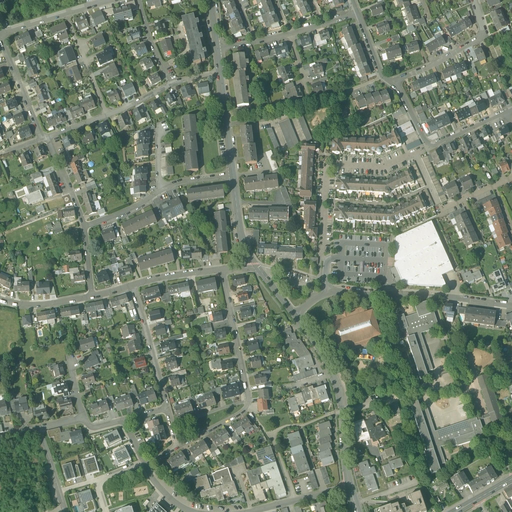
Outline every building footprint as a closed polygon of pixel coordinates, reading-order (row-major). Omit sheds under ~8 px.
[(271,6),(269,0),(261,3),(264,9),(271,6)] [(487,0),(486,1),(490,8),(499,5),(496,0),(487,0)] [(227,10),(228,10),(235,7),(233,1),(225,4),(227,10)] [(132,9),(133,11),(136,10),(134,2),(125,4),(126,8),(130,7),(130,10),(132,9)] [(298,5),(301,11),(309,8),(307,2),(298,5)] [(370,9),(373,17),(384,13),(381,5),(380,5),(377,6),(370,9)] [(274,12),(271,6),(264,9),(259,11),(261,17),(274,12)] [(114,14),(116,23),(116,22),(116,21),(124,19),(124,20),(129,19),(128,18),(132,17),(132,18),(133,18),(130,10),(130,7),(126,8),(113,12),(114,14)] [(229,13),(230,16),(237,13),(235,7),(228,10),(229,13)] [(405,10),(407,17),(417,13),(414,7),(411,8),(405,10)] [(311,13),(309,8),(301,11),(303,17),(304,16),(309,14),(311,13)] [(106,10),(104,11),(101,12),(104,19),(107,18),(106,16),(108,16),(114,14),(113,12),(112,9),(106,10)] [(91,16),(96,26),(105,22),(104,19),(101,12),(91,16)] [(276,17),(274,12),(261,17),(258,18),(260,23),(264,22),(276,17)] [(490,16),(497,31),(499,30),(506,28),(506,27),(499,12),(490,16)] [(230,16),(232,22),(240,19),(237,13),(230,16)] [(419,20),(417,13),(407,17),(410,23),(412,23),(418,21),(419,20)] [(91,16),(89,17),(85,18),(88,25),(88,26),(89,27),(92,26),(93,27),(96,26),(91,16)] [(182,19),(186,32),(197,29),(195,23),(198,22),(198,19),(195,20),(193,16),(182,19)] [(75,21),(79,29),(88,26),(88,25),(85,18),(84,17),(75,21)] [(278,23),(276,17),(264,22),(266,28),(271,26),(278,23)] [(232,22),(235,28),(242,25),(240,19),(232,22)] [(468,19),(462,22),(467,29),(472,26),(468,19)] [(462,22),(457,25),(461,32),(467,29),(462,22)] [(59,34),(62,41),(69,38),(66,31),(67,31),(65,23),(51,29),(53,34),(58,32),(59,34)] [(155,32),(156,36),(166,33),(165,30),(164,23),(155,25),(157,31),(155,32)] [(376,27),(379,35),(390,31),(389,27),(387,23),(386,23),(376,27)] [(245,30),(242,25),(235,28),(231,29),(234,35),(237,34),(237,33),(240,32),(245,30)] [(457,25),(452,28),(456,35),(461,32),(457,25)] [(499,30),(501,35),(506,33),(510,31),(508,26),(506,27),(506,28),(499,30)] [(342,32),(345,37),(353,34),(351,28),(350,29),(343,31),(342,32)] [(451,39),(456,35),(452,28),(447,31),(451,39)] [(131,36),(132,40),(141,37),(138,29),(133,31),(130,32),(130,33),(131,36)] [(186,32),(190,48),(201,45),(200,39),(203,38),(201,34),(199,35),(197,29),(186,32)] [(35,33),(36,37),(33,38),(34,41),(36,44),(39,43),(37,38),(43,35),(41,30),(35,33)] [(319,34),(321,41),(326,39),(330,38),(327,30),(319,33),(319,34)] [(28,34),(20,37),(24,45),(32,42),(34,41),(33,38),(31,39),(28,34)] [(345,37),(347,43),(355,40),(353,34),(345,37)] [(91,40),(95,48),(106,44),(102,36),(102,35),(98,37),(91,40)] [(299,40),(302,47),(306,46),(311,44),(312,44),(309,37),(309,36),(299,39),(299,40)] [(18,48),(24,45),(20,37),(15,39),(18,48)] [(436,40),(436,41),(440,48),(445,45),(443,41),(441,38),(436,40)] [(161,42),(164,54),(173,52),(170,40),(165,41),(161,42)] [(349,49),(351,48),(357,46),(355,40),(347,43),(349,49)] [(436,41),(431,44),(435,51),(440,48),(436,41)] [(407,46),(409,54),(419,51),(417,43),(407,46)] [(286,44),(277,46),(280,55),(288,52),(286,44)] [(429,54),(435,51),(431,44),(425,47),(427,51),(429,54)] [(134,49),(137,56),(147,53),(144,45),(137,47),(134,49)] [(203,51),(201,45),(190,48),(194,64),(206,60),(204,55),(207,54),(206,51),(203,51)] [(351,48),(353,54),(362,51),(359,45),(357,46),(351,48)] [(392,49),(392,50),(395,59),(402,57),(400,51),(399,47),(392,49)] [(60,57),(63,66),(63,65),(75,61),(76,61),(71,48),(58,53),(60,57)] [(258,51),(260,58),(261,58),(264,57),(269,56),(268,52),(266,48),(258,51)] [(388,61),(395,59),(392,50),(385,52),(386,54),(388,61)] [(475,52),(479,63),(485,60),(484,56),(483,53),(482,53),(481,50),(475,52)] [(100,62),(102,65),(113,61),(111,56),(109,51),(105,53),(96,56),(99,62),(100,62)] [(353,54),(355,60),(364,57),(362,51),(353,54)] [(233,56),(235,73),(246,72),(247,72),(246,65),(249,64),(248,61),(245,61),(244,55),(233,56)] [(355,60),(358,66),(366,62),(364,57),(355,60)] [(26,62),(29,70),(34,68),(36,67),(33,59),(26,62)] [(144,66),(147,70),(154,67),(150,60),(148,61),(145,62),(144,62),(146,65),(144,66)] [(78,67),(77,64),(75,61),(63,65),(64,68),(66,71),(67,71),(77,67),(78,67)] [(358,66),(360,72),(368,68),(366,62),(358,66)] [(313,67),(315,74),(319,73),(323,72),(321,65),(321,64),(313,67)] [(464,64),(458,66),(461,74),(467,71),(464,64)] [(460,74),(461,74),(458,66),(453,68),(456,76),(460,74)] [(67,71),(72,83),(81,80),(77,67),(67,71)] [(107,77),(108,80),(119,75),(119,74),(116,69),(115,67),(110,69),(103,72),(106,78),(107,77)] [(36,72),(34,68),(29,70),(27,71),(30,78),(37,75),(36,72)] [(368,68),(360,72),(362,77),(366,76),(370,74),(368,68)] [(451,78),(456,76),(453,68),(447,70),(450,78),(451,78)] [(281,73),(284,83),(293,79),(289,70),(285,72),(283,69),(278,71),(279,74),(281,73)] [(444,80),(450,78),(447,70),(441,73),(444,80)] [(246,72),(235,73),(233,73),(238,107),(249,105),(248,98),(251,98),(251,95),(248,95),(246,82),(249,81),(248,78),(245,78),(245,73),(246,72)] [(148,84),(150,87),(152,86),(161,81),(157,74),(147,79),(149,83),(148,84)] [(434,76),(428,78),(431,86),(436,84),(437,83),(434,76)] [(426,88),(431,86),(428,78),(423,80),(426,88)] [(420,90),(426,88),(423,80),(417,82),(420,90)] [(415,92),(420,90),(417,82),(411,85),(414,92),(415,92)] [(285,86),(287,95),(292,94),(294,100),(302,97),(299,87),(292,89),(291,83),(285,86)] [(312,90),(314,95),(320,93),(323,92),(321,83),(312,86),(313,90),(312,90)] [(0,86),(0,92),(1,94),(6,92),(6,93),(11,91),(8,84),(0,86)] [(122,90),(125,97),(136,93),(132,84),(122,89),(122,90)] [(197,86),(199,94),(205,93),(205,94),(209,93),(209,92),(208,88),(209,87),(208,86),(207,84),(202,85),(201,84),(197,85),(197,86)] [(35,89),(38,96),(45,93),(44,90),(45,90),(43,86),(35,89)] [(181,89),(185,99),(193,96),(191,91),(189,86),(181,89)] [(120,91),(120,92),(117,93),(120,99),(123,98),(125,97),(122,90),(120,91)] [(108,96),(111,104),(120,100),(120,99),(117,93),(116,91),(112,93),(112,94),(108,96)] [(387,92),(379,95),(382,102),(382,103),(390,100),(387,92)] [(48,100),(45,93),(38,96),(41,103),(43,102),(48,100)] [(375,105),(382,102),(379,95),(378,93),(371,96),(374,103),(375,105)] [(166,97),(170,105),(177,102),(176,99),(173,94),(166,97)] [(501,94),(494,97),(498,105),(504,102),(501,94)] [(367,106),(374,103),(371,96),(371,95),(363,98),(366,105),(367,106)] [(359,108),(366,105),(363,98),(363,97),(355,100),(359,108)] [(491,108),(498,105),(494,97),(491,99),(488,100),(491,108)] [(84,105),(86,111),(96,107),(92,98),(87,101),(86,100),(83,101),(84,105)] [(7,106),(9,111),(14,109),(18,107),(15,99),(6,103),(7,106)] [(150,104),(154,110),(160,107),(160,106),(157,100),(150,104)] [(38,104),(40,110),(45,108),(48,107),(47,103),(44,104),(43,102),(41,103),(38,104)] [(481,102),(476,104),(474,105),(478,114),(485,111),(481,102)] [(73,119),(85,114),(84,112),(81,106),(81,105),(69,110),(69,111),(70,113),(73,119)] [(472,117),(478,114),(474,105),(468,108),(472,117)] [(133,111),(137,120),(145,117),(144,113),(141,107),(133,111)] [(465,120),(472,117),(468,108),(461,111),(465,120)] [(53,116),(53,117),(56,124),(56,125),(64,122),(64,123),(67,121),(65,116),(63,113),(62,110),(59,111),(59,112),(60,113),(53,116)] [(307,141),(312,139),(301,111),(295,113),(307,141)] [(459,123),(465,120),(461,111),(455,114),(457,118),(459,123)] [(70,113),(67,114),(66,112),(63,113),(65,116),(67,121),(70,120),(73,119),(70,113)] [(15,123),(16,125),(22,123),(22,122),(25,121),(22,114),(13,117),(14,118),(15,123)] [(117,118),(121,128),(129,124),(128,120),(125,115),(117,118)] [(446,116),(440,118),(444,128),(451,125),(449,121),(446,115),(446,116)] [(184,154),(187,172),(198,171),(196,153),(198,152),(195,135),(197,134),(195,116),(184,118),(186,136),(184,136),(186,154),(184,154)] [(49,127),(56,124),(53,117),(46,120),(49,127)] [(437,131),(444,128),(440,118),(433,121),(437,131)] [(289,149),(300,145),(299,144),(289,119),(278,123),(289,149)] [(437,131),(433,121),(427,124),(431,134),(437,131)] [(98,127),(102,136),(109,133),(109,132),(109,131),(105,123),(98,127)] [(8,133),(5,134),(2,127),(0,127),(0,134),(1,137),(5,135),(7,140),(10,138),(8,133)] [(498,130),(500,134),(501,137),(503,136),(509,134),(506,127),(498,130)] [(19,133),(22,139),(25,137),(26,138),(32,135),(29,128),(19,132),(19,133)] [(243,147),(244,147),(253,146),(251,128),(241,129),(243,147)] [(276,154),(282,152),(272,128),(266,129),(276,154)] [(482,133),(480,134),(482,139),(488,137),(490,136),(487,128),(481,131),(482,133)] [(79,135),(83,145),(87,143),(94,140),(94,139),(92,136),(90,130),(79,135)] [(373,152),(377,152),(377,154),(378,155),(379,155),(381,154),(381,153),(381,152),(385,150),(386,153),(390,151),(389,148),(396,145),(397,148),(401,146),(396,135),(395,133),(394,132),(391,133),(392,135),(391,135),(390,135),(390,134),(387,135),(387,137),(386,137),(386,136),(378,140),(378,141),(377,141),(376,141),(376,140),(349,139),(349,140),(348,140),(343,139),(342,139),(342,143),(340,143),(340,142),(335,141),(334,143),(333,142),(332,153),(334,153),(334,154),(340,154),(340,153),(342,153),(342,151),(351,151),(350,154),(355,154),(355,151),(359,152),(359,155),(364,155),(364,152),(368,152),(368,155),(373,155),(373,152)] [(474,143),(475,143),(482,139),(480,134),(478,135),(477,133),(471,135),(472,137),(471,137),(473,141),(474,143)] [(63,139),(67,148),(75,145),(71,136),(63,139)] [(463,150),(465,154),(468,152),(467,151),(470,150),(471,149),(468,143),(466,138),(464,139),(463,139),(462,140),(459,142),(463,149),(462,149),(463,151),(463,150)] [(484,142),(482,139),(475,143),(477,148),(485,145),(484,142)] [(174,174),(172,167),(173,167),(172,156),(173,156),(172,153),(172,150),(171,148),(171,145),(170,142),(164,143),(165,146),(165,149),(165,151),(166,154),(166,157),(168,167),(167,167),(168,175),(174,174)] [(302,151),(302,157),(316,158),(316,156),(313,155),(314,152),(315,152),(318,152),(318,147),(317,147),(317,146),(318,146),(318,144),(317,144),(317,143),(313,143),(309,143),(309,147),(308,147),(308,146),(307,146),(307,145),(305,145),(305,146),(304,146),(304,147),(301,146),(301,151),(302,151)] [(445,152),(446,156),(449,154),(456,151),(452,144),(446,147),(447,150),(444,152),(445,152)] [(255,146),(253,146),(244,147),(246,165),(257,164),(255,146)] [(34,150),(38,159),(43,157),(45,156),(42,147),(34,150)] [(434,161),(435,165),(436,165),(444,161),(441,154),(439,150),(431,154),(431,155),(434,161)] [(266,153),(273,172),(278,170),(271,151),(266,153)] [(445,164),(446,165),(449,163),(448,161),(446,156),(445,152),(441,154),(444,161),(445,164)] [(20,157),(24,167),(31,165),(27,154),(20,157)] [(69,160),(70,164),(85,159),(83,154),(71,159),(69,160)] [(499,165),(503,174),(509,171),(505,162),(499,165)] [(71,166),(74,175),(82,172),(78,163),(71,166)] [(404,173),(402,174),(407,184),(409,183),(409,185),(416,182),(416,181),(415,178),(413,175),(412,172),(411,170),(410,167),(409,166),(408,167),(410,171),(409,172),(408,171),(404,173)] [(31,175),(34,181),(42,177),(41,174),(38,172),(31,175)] [(85,181),(82,172),(74,175),(78,185),(86,182),(85,181)] [(396,177),(394,178),(399,188),(400,187),(401,188),(406,185),(405,185),(407,184),(402,174),(401,175),(399,172),(398,173),(398,172),(396,173),(396,174),(395,174),(396,177)] [(49,187),(57,184),(53,174),(46,177),(49,187)] [(257,179),(253,180),(244,181),(246,193),(250,192),(250,190),(254,190),(254,192),(258,191),(258,188),(262,188),(265,187),(266,190),(270,190),(270,188),(274,187),(274,189),(279,189),(277,176),(268,177),(263,178),(263,176),(257,177),(257,179)] [(391,176),(389,177),(395,190),(399,188),(394,178),(393,179),(391,176)] [(359,181),(357,180),(357,191),(358,192),(364,192),(365,192),(366,181),(364,181),(364,178),(363,178),(363,177),(361,177),(361,178),(359,178),(359,181)] [(388,181),(386,181),(391,192),(395,190),(389,177),(387,178),(388,181)] [(463,187),(464,190),(469,187),(469,189),(473,187),(468,177),(460,181),(463,187)] [(348,192),(348,191),(348,180),(346,179),(346,178),(340,178),(340,179),(337,179),(337,182),(336,182),(335,187),(337,187),(337,191),(339,191),(339,193),(346,193),(346,191),(348,192)] [(368,181),(366,181),(365,192),(367,192),(367,193),(372,193),(372,192),(374,192),(375,181),(373,181),(373,178),(371,178),(370,178),(368,178),(368,181)] [(454,182),(449,185),(454,196),(459,193),(457,188),(454,182)] [(61,194),(57,184),(49,187),(51,191),(52,196),(53,197),(61,194)] [(26,187),(29,195),(40,191),(43,190),(41,185),(33,188),(31,185),(26,187)] [(449,198),(454,196),(449,185),(444,187),(446,192),(449,198)] [(187,192),(188,202),(224,197),(223,187),(187,192)] [(280,190),(285,204),(291,202),(290,199),(285,188),(280,190)] [(26,196),(29,205),(43,199),(40,191),(29,195),(26,196)] [(416,200),(414,201),(419,211),(420,210),(421,211),(425,209),(428,208),(421,192),(419,193),(421,197),(420,198),(420,197),(416,199),(416,200)] [(86,205),(94,203),(97,202),(95,195),(92,196),(93,198),(92,199),(90,193),(83,195),(86,205)] [(417,211),(419,211),(414,201),(413,201),(411,198),(406,200),(408,203),(406,204),(411,214),(412,214),(413,214),(418,212),(417,211)] [(170,203),(176,216),(180,214),(181,215),(185,213),(178,199),(170,203)] [(486,212),(488,211),(498,207),(499,207),(496,200),(493,201),(490,203),(488,204),(485,205),(483,206),(486,212)] [(409,215),(411,214),(406,204),(405,205),(403,202),(399,204),(400,207),(398,208),(403,218),(404,217),(405,218),(410,216),(409,215)] [(96,210),(94,203),(86,205),(89,215),(97,213),(96,210)] [(166,222),(173,219),(172,217),(176,216),(170,203),(160,208),(165,219),(166,222)] [(35,208),(38,214),(45,211),(42,205),(35,208)] [(346,220),(355,220),(356,209),(354,209),(354,206),(349,205),(349,209),(347,209),(346,220)] [(395,221),(403,218),(398,208),(396,209),(395,205),(392,207),(393,210),(390,211),(395,221)] [(362,221),(364,221),(364,210),(362,210),(363,206),(358,206),(357,210),(356,209),(355,220),(357,221),(362,222),(362,221)] [(371,221),(373,221),(373,210),(371,210),(371,207),(366,206),(366,210),(364,210),(364,221),(365,221),(365,222),(371,222),(371,221)] [(346,220),(347,209),(347,208),(344,208),(344,207),(339,207),(339,208),(336,208),(336,211),(334,211),(334,216),(335,216),(335,220),(337,220),(337,222),(344,222),(344,220),(346,220)] [(380,222),(381,222),(382,211),(380,211),(380,207),(375,207),(375,210),(373,210),(373,221),(374,222),(380,223),(380,222)] [(394,222),(395,221),(390,211),(387,211),(387,207),(384,207),(384,211),(382,211),(381,222),(386,222),(390,222),(390,224),(392,225),(394,225),(395,223),(394,222)] [(488,211),(491,218),(500,214),(499,210),(499,209),(498,207),(488,211)] [(63,210),(65,218),(75,216),(74,209),(63,210)] [(268,209),(268,210),(250,210),(249,221),(268,221),(268,220),(288,220),(288,209),(268,209)] [(121,226),(126,236),(141,230),(157,223),(152,212),(137,219),(121,226)] [(215,234),(218,254),(220,253),(228,252),(225,233),(227,233),(224,213),(219,213),(215,214),(218,234),(215,234)] [(454,219),(457,225),(468,220),(465,214),(463,215),(460,216),(457,218),(454,219)] [(490,218),(493,224),(502,220),(501,217),(501,216),(500,214),(491,218),(490,218)] [(457,225),(460,232),(470,227),(471,227),(468,220),(457,225)] [(492,225),(495,231),(505,227),(503,224),(504,223),(502,220),(493,224),(492,225)] [(157,224),(160,230),(165,227),(165,226),(163,221),(157,224)] [(394,268),(396,272),(399,279),(400,279),(402,284),(402,285),(445,287),(446,286),(442,276),(453,271),(431,222),(395,238),(394,266),(394,268)] [(63,232),(62,228),(60,225),(55,226),(54,227),(56,230),(56,231),(57,234),(63,232)] [(317,228),(317,226),(306,225),(306,226),(305,226),(305,229),(306,229),(305,230),(307,230),(307,233),(308,233),(308,234),(308,235),(309,236),(309,238),(310,238),(310,239),(311,239),(315,239),(315,238),(317,238),(317,229),(314,229),(314,228),(317,228)] [(463,235),(464,237),(474,233),(473,230),(471,231),(470,227),(460,232),(462,235),(463,235)] [(495,231),(498,238),(506,235),(507,234),(505,231),(506,230),(505,227),(495,231)] [(101,233),(104,243),(117,239),(113,229),(101,233)] [(67,232),(68,240),(79,238),(77,231),(67,232)] [(478,242),(474,233),(464,237),(463,238),(467,247),(478,242)] [(506,235),(498,238),(495,239),(500,249),(510,245),(510,243),(510,241),(509,241),(507,237),(506,238),(505,235),(506,235)] [(121,240),(124,246),(129,243),(127,237),(121,240)] [(165,240),(167,246),(173,243),(170,237),(165,240)] [(171,250),(154,255),(152,255),(147,257),(137,260),(140,271),(147,269),(148,269),(150,269),(150,268),(157,266),(164,264),(164,265),(167,264),(167,263),(174,261),(171,250)] [(196,251),(191,251),(191,250),(183,251),(181,251),(182,253),(182,259),(182,260),(189,259),(192,258),(192,260),(202,259),(202,256),(201,250),(196,251)] [(296,250),(295,259),(303,260),(303,259),(303,258),(303,254),(303,251),(302,251),(296,250)] [(70,253),(71,261),(82,259),(81,252),(70,253)] [(131,261),(137,259),(134,253),(128,256),(131,261)] [(110,260),(112,265),(116,264),(117,263),(114,255),(109,257),(110,260)] [(98,280),(99,284),(103,283),(106,283),(106,282),(110,281),(108,275),(114,273),(112,265),(105,267),(106,272),(96,275),(96,276),(94,276),(96,280),(98,280)] [(129,266),(124,268),(120,269),(118,270),(119,272),(121,278),(126,276),(132,274),(130,268),(129,266)] [(394,268),(389,270),(397,286),(402,284),(400,279),(399,279),(396,280),(393,275),(396,273),(396,272),(394,268)] [(460,272),(465,282),(467,281),(467,282),(473,279),(471,275),(470,272),(468,273),(465,274),(463,271),(460,272)] [(474,278),(476,281),(482,278),(479,271),(473,274),(474,278)] [(493,288),(494,293),(504,289),(505,291),(508,290),(506,285),(505,285),(499,271),(493,273),(494,273),(497,279),(496,280),(497,283),(498,282),(499,285),(498,285),(492,287),(493,288)] [(74,279),(75,282),(85,281),(84,273),(80,274),(74,275),(74,279)] [(2,276),(0,275),(0,284),(3,286),(3,287),(9,290),(13,282),(13,279),(9,277),(8,279),(2,276)] [(232,279),(233,287),(240,286),(240,284),(242,283),(240,277),(232,279)] [(196,284),(198,294),(217,290),(215,280),(196,284)] [(18,283),(18,292),(30,292),(30,283),(25,283),(25,282),(21,282),(18,282),(18,283)] [(37,288),(37,295),(42,294),(42,295),(46,295),(46,294),(49,294),(50,294),(49,287),(49,285),(42,285),(42,283),(37,284),(37,288)] [(188,284),(178,286),(180,294),(190,292),(189,289),(188,284)] [(171,296),(180,294),(178,286),(169,288),(170,294),(170,296),(171,296)] [(142,292),(144,301),(160,297),(161,297),(161,295),(158,287),(142,292)] [(237,295),(239,302),(248,300),(247,293),(243,293),(237,295)] [(126,296),(118,299),(120,306),(121,308),(125,307),(124,305),(128,303),(126,296)] [(116,307),(120,306),(118,299),(110,301),(112,308),(116,307)] [(417,314),(419,318),(431,314),(429,310),(427,302),(415,306),(417,314)] [(103,303),(94,304),(97,318),(101,317),(100,311),(104,310),(103,303)] [(92,319),(97,318),(94,304),(86,306),(87,313),(91,313),(92,319)] [(444,313),(446,313),(451,314),(452,313),(453,305),(445,304),(444,310),(444,313)] [(375,342),(373,338),(380,335),(372,311),(367,313),(365,307),(344,314),(333,318),(335,323),(329,325),(337,349),(345,347),(346,352),(375,342)] [(78,308),(70,309),(71,316),(76,316),(80,315),(78,308)] [(63,318),(71,316),(70,309),(61,311),(63,318)] [(240,311),(242,319),(252,317),(251,316),(250,309),(240,311)] [(417,314),(405,318),(408,328),(406,329),(409,337),(414,336),(417,335),(421,334),(424,333),(423,329),(431,326),(432,330),(439,328),(433,309),(429,310),(431,314),(419,318),(417,314)] [(464,323),(479,325),(481,311),(466,309),(466,310),(465,316),(464,323)] [(151,321),(156,320),(161,319),(159,311),(149,313),(151,321)] [(496,313),(481,311),(479,325),(494,327),(494,326),(495,321),(496,313)] [(54,312),(46,313),(47,321),(54,319),(55,319),(54,312)] [(42,321),(47,321),(46,313),(37,315),(38,322),(42,321)] [(213,321),(214,323),(223,321),(221,313),(212,315),(213,321)] [(401,330),(406,329),(408,328),(405,318),(404,315),(396,317),(401,330)] [(28,325),(28,327),(31,326),(31,323),(30,316),(22,318),(23,326),(28,325)] [(244,327),(246,335),(256,333),(256,330),(254,325),(244,327)] [(125,333),(126,339),(132,337),(132,336),(135,335),(133,326),(121,329),(123,333),(125,333)] [(154,328),(157,336),(166,334),(164,326),(158,328),(158,327),(154,328)] [(215,332),(216,340),(227,338),(225,330),(215,332)] [(287,344),(289,343),(297,340),(295,333),(292,334),(291,335),(290,333),(290,332),(285,334),(282,335),(284,341),(286,340),(287,344)] [(421,334),(417,335),(420,344),(417,345),(419,349),(422,348),(427,365),(424,366),(426,372),(433,370),(421,334)] [(428,377),(426,372),(424,366),(419,349),(417,345),(414,336),(409,337),(407,338),(420,379),(428,377)] [(96,337),(92,338),(79,342),(80,347),(82,346),(83,351),(87,350),(87,349),(95,347),(95,346),(98,345),(96,337)] [(299,340),(297,340),(289,343),(291,350),(295,348),(297,350),(296,351),(300,358),(308,352),(302,342),(300,343),(299,340)] [(131,348),(132,353),(141,351),(139,342),(138,341),(134,343),(128,344),(129,348),(131,348)] [(161,344),(163,354),(175,350),(173,341),(169,342),(161,344)] [(251,352),(255,352),(254,351),(259,350),(257,341),(247,343),(249,352),(251,352)] [(218,347),(220,355),(230,353),(228,345),(218,347)] [(99,355),(96,356),(93,357),(84,361),(86,365),(86,366),(88,366),(89,368),(99,364),(99,365),(104,363),(102,360),(100,354),(99,354),(99,355)] [(299,370),(299,371),(304,369),(314,366),(311,355),(301,358),(298,359),(299,365),(298,366),(299,370)] [(134,362),(136,369),(146,366),(144,358),(138,359),(134,360),(134,362)] [(165,361),(167,371),(172,370),(172,368),(175,367),(174,364),(176,363),(175,358),(165,361)] [(253,369),(256,368),(257,368),(257,366),(261,365),(260,359),(260,358),(256,359),(251,360),(253,369)] [(221,363),(216,364),(215,360),(211,361),(212,366),(213,370),(217,369),(222,368),(222,371),(233,368),(232,361),(221,363)] [(54,368),(56,378),(65,376),(62,365),(56,367),(54,368)] [(82,377),(85,385),(89,384),(95,382),(93,374),(89,375),(82,377)] [(254,377),(256,385),(267,383),(265,374),(264,374),(262,375),(258,376),(254,377)] [(499,410),(487,374),(477,378),(489,414),(490,417),(492,423),(503,420),(499,410)] [(170,379),(172,387),(176,386),(181,385),(180,384),(178,377),(178,376),(175,377),(170,379)] [(58,394),(63,393),(68,392),(66,383),(60,385),(56,386),(57,387),(58,394)] [(231,387),(229,388),(232,398),(240,396),(238,388),(237,386),(236,386),(231,387)] [(325,386),(316,389),(320,399),(321,402),(329,400),(325,390),(326,390),(325,386)] [(435,393),(436,396),(456,390),(455,386),(435,393)] [(313,387),(308,389),(312,400),(312,401),(320,399),(316,389),(314,390),(313,387)] [(144,390),(146,394),(149,403),(157,401),(154,391),(153,388),(144,390)] [(221,388),(216,389),(211,390),(211,391),(212,395),(213,395),(213,397),(218,396),(222,394),(221,390),(221,388)] [(224,400),(232,398),(229,388),(227,388),(221,390),(222,394),(224,400)] [(304,393),(302,394),(304,403),(312,400),(308,389),(304,390),(304,393)] [(136,391),(132,392),(129,393),(130,396),(131,401),(135,399),(139,398),(138,396),(136,391)] [(259,392),(260,401),(266,401),(268,400),(267,391),(259,392)] [(141,406),(149,403),(146,394),(138,396),(139,398),(141,406)] [(200,411),(208,408),(205,398),(203,398),(202,397),(203,397),(203,395),(202,396),(201,394),(196,396),(197,397),(196,398),(197,400),(197,401),(198,404),(200,411)] [(294,396),(295,398),(297,406),(301,405),(301,406),(305,405),(304,403),(302,394),(294,396)] [(212,395),(205,398),(208,408),(216,405),(213,397),(213,395),(212,395)] [(112,396),(109,398),(105,399),(106,401),(107,405),(111,404),(115,403),(114,402),(112,396)] [(126,397),(122,399),(125,409),(133,406),(131,401),(130,396),(126,397)] [(190,402),(191,407),(195,406),(198,404),(197,401),(197,400),(196,398),(193,399),(189,400),(190,402)] [(298,407),(297,406),(295,398),(288,401),(292,414),(299,411),(298,407)] [(118,411),(125,409),(122,399),(114,402),(115,403),(118,411)] [(60,403),(62,410),(72,408),(70,400),(63,402),(60,402),(60,403)] [(0,414),(3,414),(3,416),(8,415),(7,409),(6,406),(5,401),(0,402),(0,403),(1,407),(0,407),(0,414)] [(102,402),(98,404),(102,414),(109,411),(107,405),(106,401),(102,402)] [(267,411),(266,401),(260,401),(258,402),(259,412),(265,411),(267,411)] [(190,402),(182,405),(185,415),(193,412),(191,407),(190,402)] [(426,452),(434,449),(431,441),(429,437),(423,417),(421,410),(418,402),(410,404),(426,452)] [(386,407),(390,417),(389,416),(400,413),(400,414),(397,403),(386,407)] [(35,407),(32,408),(31,404),(27,405),(28,410),(28,415),(33,414),(33,420),(37,419),(35,412),(36,412),(35,407)] [(94,417),(102,414),(98,404),(90,406),(94,417)] [(177,418),(185,415),(182,405),(174,408),(177,418)] [(467,417),(463,405),(458,407),(461,419),(467,417)] [(457,446),(477,440),(474,432),(471,433),(468,424),(468,423),(452,429),(451,426),(435,432),(427,408),(421,410),(423,417),(426,416),(432,436),(429,437),(431,441),(434,440),(437,448),(440,447),(449,444),(451,448),(457,446)] [(37,419),(38,421),(41,420),(41,419),(47,418),(45,409),(36,412),(35,412),(37,419)] [(489,414),(451,426),(452,429),(468,423),(468,424),(480,421),(490,417),(489,414)] [(370,421),(365,423),(369,436),(372,435),(375,434),(377,439),(378,439),(380,438),(380,436),(383,435),(382,432),(383,432),(382,430),(381,430),(380,426),(376,428),(377,428),(374,429),(372,425),(377,423),(376,417),(369,419),(370,421)] [(247,418),(239,423),(245,432),(249,429),(252,427),(249,423),(247,418)] [(152,429),(153,429),(160,427),(158,420),(157,421),(151,422),(150,423),(148,423),(150,430),(152,429)] [(480,421),(468,424),(471,433),(474,432),(477,440),(477,442),(484,440),(481,429),(482,429),(480,421)] [(319,426),(321,432),(329,429),(331,429),(329,422),(325,424),(320,426),(319,426)] [(370,438),(369,436),(365,423),(364,422),(353,425),(359,441),(364,440),(370,438)] [(238,436),(245,432),(239,423),(233,427),(236,432),(238,436)] [(153,429),(155,436),(164,433),(162,426),(160,427),(153,429)] [(59,429),(52,430),(47,432),(49,439),(54,438),(56,444),(62,442),(59,434),(61,434),(59,429)] [(226,429),(218,434),(224,443),(228,441),(231,439),(231,438),(230,436),(226,429)] [(331,436),(329,429),(321,432),(319,433),(321,439),(330,436),(331,436)] [(114,445),(122,441),(117,430),(103,437),(106,442),(108,441),(110,445),(113,443),(114,445)] [(81,431),(70,434),(71,440),(73,444),(77,443),(78,444),(84,442),(81,431)] [(62,442),(71,440),(70,434),(70,432),(61,434),(59,434),(62,442)] [(288,436),(290,442),(301,439),(298,432),(288,436)] [(166,440),(164,433),(155,436),(157,443),(166,440)] [(217,448),(224,443),(218,434),(211,439),(214,444),(217,448)] [(332,443),(330,436),(321,439),(319,440),(322,446),(330,444),(332,443)] [(290,442),(293,449),(301,446),(303,445),(301,439),(290,442)] [(204,441),(196,446),(202,455),(206,452),(209,450),(208,448),(204,441)] [(332,450),(330,444),(322,446),(319,447),(322,453),(330,451),(332,450)] [(195,459),(202,455),(196,446),(190,450),(193,455),(195,459)] [(291,449),(294,456),(303,452),(301,446),(293,449),(291,449)] [(125,447),(114,452),(115,454),(114,455),(116,459),(116,460),(119,465),(120,464),(131,459),(125,447)] [(264,459),(267,466),(275,463),(276,463),(270,447),(261,450),(262,451),(256,453),(258,459),(264,458),(264,459)] [(444,460),(440,447),(437,448),(434,449),(426,452),(424,452),(432,474),(441,471),(439,465),(445,463),(444,460)] [(386,450),(388,457),(394,455),(392,448),(386,450)] [(332,457),(330,451),(322,453),(320,454),(322,460),(332,457)] [(294,456),(296,462),(306,459),(303,452),(294,456)] [(182,453),(175,457),(180,466),(188,462),(186,459),(182,453)] [(95,456),(82,460),(87,475),(93,473),(93,474),(99,472),(95,456)] [(173,470),(180,466),(175,457),(168,461),(171,467),(173,470)] [(334,464),(332,457),(322,460),(324,467),(325,467),(334,464)] [(264,458),(258,459),(259,461),(263,460),(265,466),(267,466),(264,459),(264,458)] [(383,467),(386,475),(392,472),(391,470),(394,469),(400,467),(399,466),(402,465),(403,466),(401,458),(391,462),(389,463),(389,464),(383,467)] [(296,462),(298,468),(308,465),(306,459),(296,462)] [(363,478),(364,477),(373,474),(376,473),(374,467),(371,469),(371,468),(370,469),(370,468),(369,468),(367,462),(358,465),(363,478)] [(275,463),(267,466),(269,471),(269,472),(272,480),(280,477),(277,467),(276,467),(275,463)] [(71,464),(62,466),(67,482),(76,479),(74,473),(71,464)] [(310,472),(308,465),(298,468),(300,475),(307,473),(310,472)] [(168,468),(165,469),(163,471),(165,476),(168,475),(170,473),(174,472),(173,470),(171,467),(168,468)] [(477,476),(479,478),(483,486),(497,478),(491,468),(487,470),(486,468),(479,472),(481,474),(477,476)] [(190,472),(192,478),(199,474),(196,469),(190,472)] [(222,479),(224,485),(232,482),(227,469),(225,469),(216,473),(213,475),(215,481),(221,479),(222,479)] [(249,477),(252,487),(260,484),(257,476),(257,475),(255,469),(247,472),(249,477)] [(467,485),(469,484),(463,473),(460,474),(460,476),(455,478),(454,478),(451,479),(458,491),(460,489),(461,490),(463,489),(462,488),(465,487),(465,488),(467,486),(467,485)] [(375,481),(373,474),(364,477),(368,490),(371,489),(377,487),(377,486),(376,487),(374,481),(375,481)] [(204,486),(206,491),(211,490),(210,487),(209,483),(207,479),(206,476),(194,480),(197,489),(204,486)] [(281,482),(280,477),(272,480),(274,485),(274,487),(276,493),(284,490),(282,482),(281,482)] [(479,478),(469,484),(467,485),(472,494),(484,487),(483,486),(479,478)] [(437,490),(439,493),(449,487),(445,480),(435,486),(437,490)] [(233,482),(232,482),(224,485),(223,485),(220,486),(220,487),(222,492),(228,490),(229,494),(231,497),(238,495),(236,489),(235,489),(233,482)] [(264,496),(262,490),(260,484),(252,487),(256,500),(258,499),(259,502),(266,500),(265,496),(264,496)] [(223,496),(222,492),(220,487),(211,490),(206,491),(201,493),(202,497),(215,493),(218,502),(224,500),(223,496)] [(90,490),(78,494),(79,499),(81,504),(85,503),(92,501),(90,495),(92,495),(90,490)] [(398,504),(391,507),(392,511),(423,511),(426,511),(420,492),(409,496),(413,506),(406,509),(404,505),(399,507),(398,504)] [(93,503),(92,501),(85,503),(87,508),(83,510),(83,511),(90,511),(96,510),(94,503),(93,503)] [(315,509),(315,511),(324,509),(327,508),(326,501),(313,505),(314,509),(315,509)]
